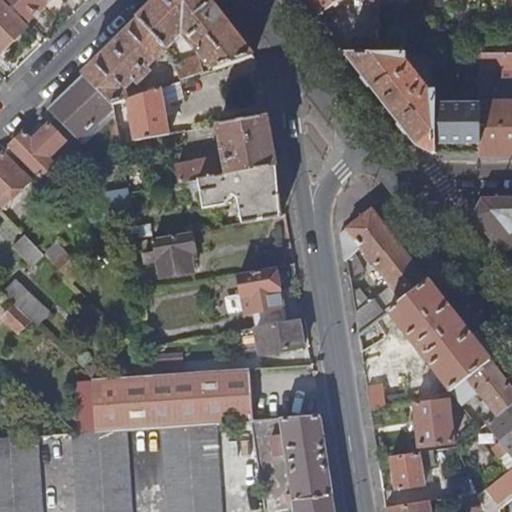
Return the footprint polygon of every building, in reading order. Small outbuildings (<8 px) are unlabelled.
[(0,0),(0,48),(4,52),(28,28),(0,0)] [(9,0),(32,23),(55,0),(9,0)] [(217,7),(212,0),(163,0),(154,9),(138,25),(87,75),(117,105),(130,100),(127,90),(136,81),(140,85),(155,71),(151,66),(184,34),(184,33),(189,33),(189,35),(217,70),(257,56),(217,7)] [(307,0),(319,15),(339,0),(307,0)] [(380,0),(380,6),(405,6),(414,6),(414,11),(420,12),(419,0),(380,0)] [(510,53),(511,52),(511,34),(500,34),(500,48),(510,47),(510,53)] [(480,53),(480,101),(488,101),(488,96),(494,95),(494,70),(511,70),(511,52),(510,53),(480,53)] [(437,153),(437,143),(437,105),(436,94),(436,91),(428,91),(422,83),(423,82),(414,70),(413,71),(406,63),(406,54),(380,53),(347,53),(419,144),(435,153),(437,153)] [(436,67),(436,54),(430,54),(423,54),(423,67),(436,67)] [(181,69),(186,81),(207,74),(202,61),(181,69)] [(117,105),(87,75),(51,110),(82,142),(110,115),(116,144),(123,143),(117,105)] [(448,84),(436,84),(436,91),(436,94),(448,95),(448,84)] [(130,100),(137,141),(172,135),(163,89),(130,100)] [(511,102),(480,103),(480,105),(481,105),(481,143),(480,143),(480,153),(511,152),(511,102)] [(481,143),(481,105),(480,105),(437,105),(437,143),(480,143),(481,143)] [(220,126),(229,175),(279,166),(271,117),(220,126)] [(27,134),(12,149),(42,179),(58,164),(52,158),(68,142),(51,125),(35,141),(27,134)] [(35,184),(6,154),(0,160),(0,200),(9,210),(35,184)] [(201,181),(222,176),(219,160),(179,167),(182,184),(201,181)] [(284,216),(279,166),(229,175),(222,176),(201,181),(207,211),(229,207),(236,197),(240,199),(245,224),(284,216)] [(115,180),(101,183),(105,207),(119,205),(115,180)] [(511,248),(511,199),(481,199),(472,218),(502,256),(511,248)] [(359,247),(390,286),(353,314),(357,335),(377,320),(388,312),(428,282),(371,209),(339,233),(344,260),(359,247)] [(194,233),(156,240),(163,279),(196,273),(192,254),(197,253),(194,233)] [(48,256),(28,236),(15,249),(35,269),(48,256)] [(81,265),(69,253),(57,264),(69,276),(81,265)] [(261,271),(277,268),(286,267),(284,253),(258,257),(261,271)] [(260,327),(288,322),(285,308),(284,308),(277,268),(261,271),(240,275),(247,315),(254,314),(257,328),(260,327)] [(18,280),(5,294),(39,327),(52,314),(18,280)] [(449,391),(490,360),(428,282),(388,312),(408,338),(412,335),(422,349),(417,353),(423,360),(428,356),(432,361),(428,364),(449,391)] [(357,294),(350,295),(351,302),(358,301),(357,294)] [(33,322),(17,307),(6,318),(22,333),(33,322)] [(264,355),(306,348),(302,320),(288,322),(260,327),(264,355)] [(359,351),(384,336),(377,320),(357,335),(359,351)] [(496,416),(511,402),(511,388),(490,360),(449,391),(459,404),(460,405),(477,392),(496,416)] [(317,381),(315,365),(285,367),(286,384),(317,381)] [(155,377),(171,375),(170,367),(154,368),(155,377)] [(155,377),(95,381),(96,394),(98,432),(130,431),(165,428),(220,424),(256,422),(253,370),(176,375),(171,375),(155,377)] [(369,410),(406,405),(403,384),(365,389),(369,410)] [(418,447),(452,444),(449,409),(454,408),(459,404),(449,391),(436,401),(413,404),(418,447)] [(98,432),(96,394),(80,395),(82,433),(98,432)] [(507,462),(511,457),(511,402),(496,416),(492,420),(486,424),(507,451),(502,456),(507,462)] [(486,424),(492,420),(485,411),(476,417),(479,422),(475,425),(479,429),(486,424)] [(338,511),(323,417),(284,420),(288,446),(282,447),(282,450),(277,450),(278,458),(290,456),(298,511),(338,511)] [(224,511),(220,424),(180,427),(165,428),(170,511),(224,511)] [(82,433),(76,434),(80,511),(134,511),(130,431),(98,432),(82,433)] [(45,511),(41,436),(0,438),(0,511),(45,511)] [(433,451),(452,449),(452,444),(418,447),(419,453),(433,451)] [(419,453),(389,457),(395,489),(422,485),(420,466),(435,464),(433,451),(419,453)] [(500,511),(499,509),(511,498),(511,468),(477,496),(483,511),(500,511)] [(444,479),(446,498),(455,496),(476,493),(468,476),(444,479)] [(457,511),(483,511),(477,496),(476,493),(455,496),(457,511)] [(385,511),(430,511),(429,501),(384,508),(385,511)]
